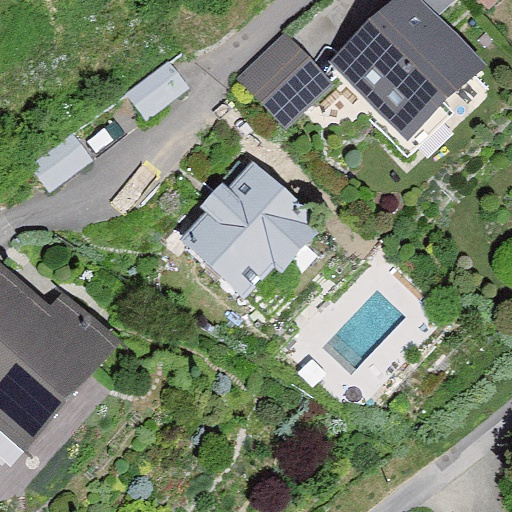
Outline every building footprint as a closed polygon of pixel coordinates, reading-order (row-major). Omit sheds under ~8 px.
[(474,76),(412,10),(347,71),(409,138),(474,76)] [(326,94),(286,48),(248,81),(287,127),(326,94)] [(172,68),(131,97),(147,120),(188,91),(172,68)] [(76,143),(35,172),(51,195),(92,166),(76,143)] [(313,240),(254,184),(193,249),(251,304),(313,240)] [(49,334),(0,290),(0,419),(27,444),(107,357),(64,318),(49,334)]
